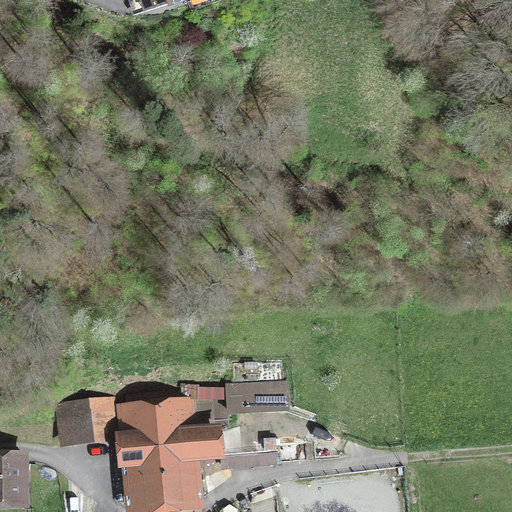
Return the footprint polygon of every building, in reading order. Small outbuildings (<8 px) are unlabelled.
[(152,0),(156,9),(169,5),(169,6),(186,0),(152,0)] [(284,382),(230,384),(231,407),(285,405),(284,382)] [(179,391),(129,396),(133,439),(121,440),(123,464),(135,463),(139,507),(190,503),(186,458),(218,455),(215,431),(183,434),(179,391)] [(108,437),(105,403),(60,407),(63,441),(108,437)] [(276,452),(222,457),(222,466),(268,462),(269,464),(277,463),(276,452)] [(0,458),(0,503),(20,503),(20,459),(0,458)]
